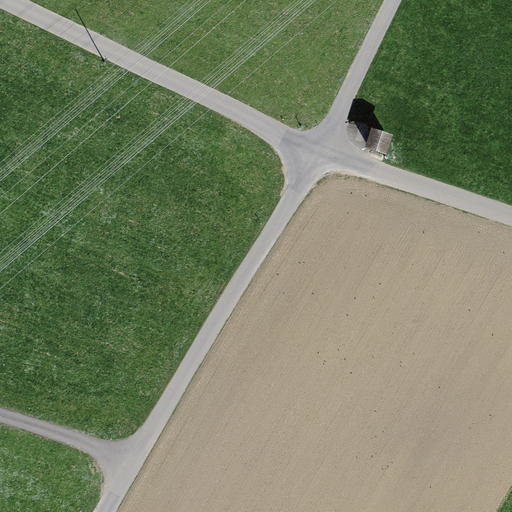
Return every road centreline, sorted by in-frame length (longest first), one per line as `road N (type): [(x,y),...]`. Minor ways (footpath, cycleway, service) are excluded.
road 1 (track): [(393,0),(317,151),(103,511)]
road 2 (unclassified): [(2,0),(317,151),(511,219)]
road 3 (track): [(0,417),(133,459)]
